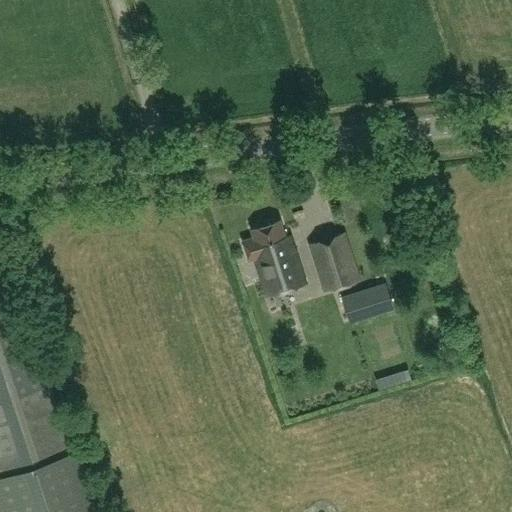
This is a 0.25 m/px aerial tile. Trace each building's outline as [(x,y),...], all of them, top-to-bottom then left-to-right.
[(286,236),(280,219),(251,230),(253,238),(242,242),(248,260),(255,258),(268,296),(306,283),(290,234),(286,236)] [(343,232),(338,234),(310,243),(325,290),(359,279),(343,232)] [(388,282),(339,298),(347,322),(396,307),(388,282)] [(92,511),(50,385),(16,284),(0,289),(0,504),(2,511),(92,511)] [(378,390),(402,382),(399,373),(375,381),(378,390)]
